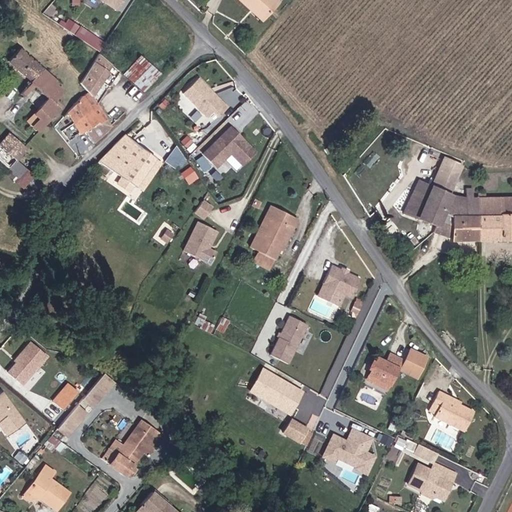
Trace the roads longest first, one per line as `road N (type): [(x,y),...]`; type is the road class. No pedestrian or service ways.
road 1 (unclassified): [(213,40),(471,380),(511,420)]
road 2 (residential): [(0,322),(37,257),(51,191),(213,40)]
